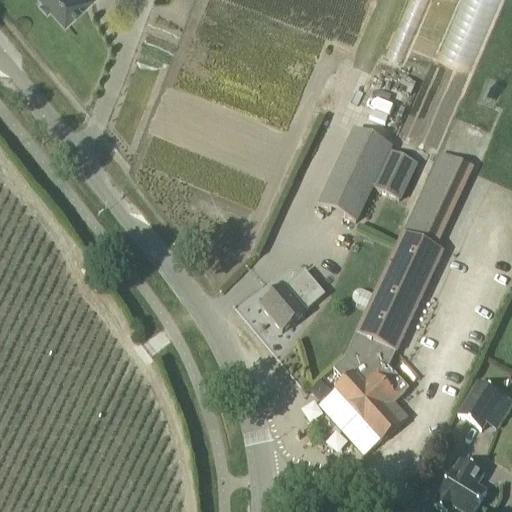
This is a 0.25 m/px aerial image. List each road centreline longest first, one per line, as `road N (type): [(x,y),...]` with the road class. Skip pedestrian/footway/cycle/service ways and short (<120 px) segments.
road 1 (tertiary): [(264,482),(230,357),(211,326),(0,62)]
road 2 (unclassified): [(397,511),(382,493),(356,484),(264,482)]
